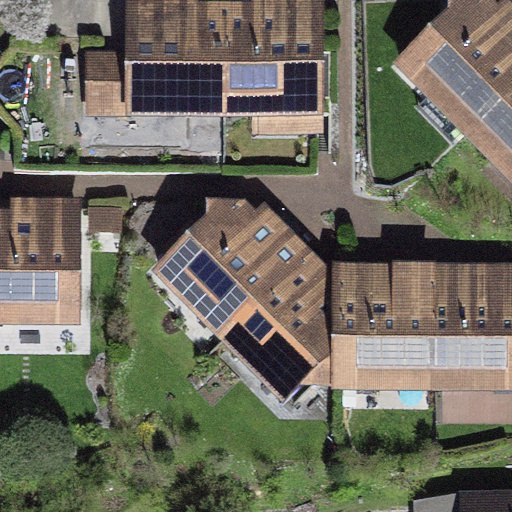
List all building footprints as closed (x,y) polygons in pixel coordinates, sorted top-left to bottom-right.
[(224,175),(226,16),(196,16),(196,4),(52,4),(0,57),(0,98),(15,115),(52,114),(52,174),(224,175)] [(226,16),(224,175),(320,176),(320,4),(258,4),(258,17),(226,16)] [(479,126),(511,92),(511,17),(507,12),(497,22),(481,6),(455,5),(455,18),(403,69),(430,95),(439,87),(479,126)] [(511,92),(479,126),(469,134),(496,163),(505,153),(511,160),(511,92)] [(0,223),(0,323),(19,323),(19,312),(78,312),(78,212),(14,212),(14,223),(0,223)] [(235,333),(307,264),(265,221),(256,229),(241,212),(212,212),(212,225),(201,234),(193,225),(164,254),(174,262),(163,274),(189,302),(199,295),(235,333)] [(118,213),(91,213),(91,233),(118,232),(118,213)] [(307,264),(235,333),(295,393),(312,376),(338,376),(341,290),(323,289),(323,279),(307,264)] [(376,377),(431,378),(434,290),(434,279),(372,277),(372,290),(341,290),(338,376),(338,389),(376,389),(376,377)] [(465,291),(434,290),(431,378),(431,389),(470,389),(470,378),(511,377),(511,279),(465,279),(465,291)]
